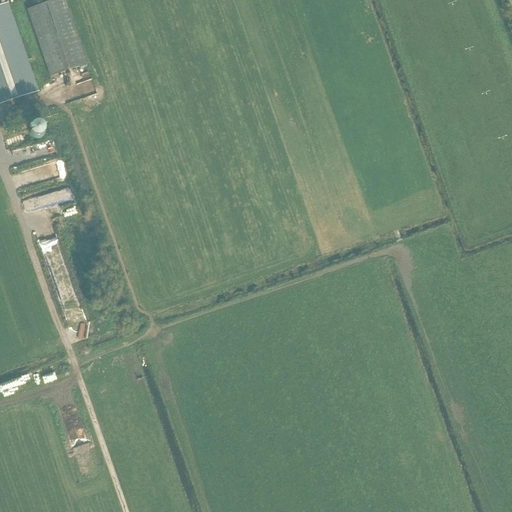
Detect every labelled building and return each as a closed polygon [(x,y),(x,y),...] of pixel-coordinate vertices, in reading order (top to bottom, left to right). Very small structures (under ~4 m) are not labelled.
[(50,77),(87,65),(64,0),(59,0),(27,11),(50,77)] [(0,104),(38,91),(8,3),(0,6),(0,104)] [(38,146),(38,144),(37,143),(36,141),(34,140),(33,139),(31,139),(29,139),(27,140),(26,141),(25,142),(24,144),(23,146),(24,148),(24,150),(26,152),(27,153),(29,153),(30,154),(32,153),(34,153),(36,151),(37,150),(38,148),(38,146)] [(18,174),(20,187),(34,184),(31,171),(18,174)] [(70,183),(54,188),(59,205),(75,200),(70,183)]
